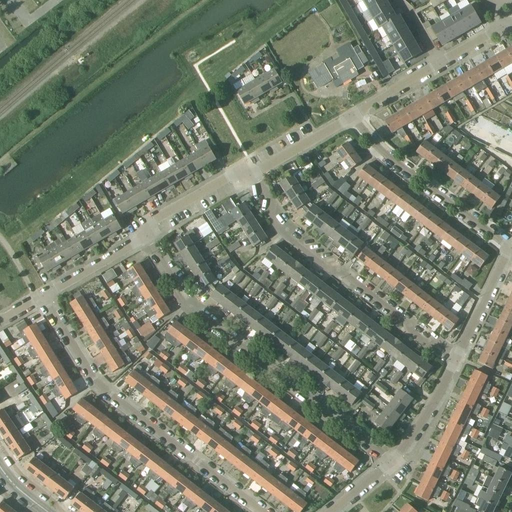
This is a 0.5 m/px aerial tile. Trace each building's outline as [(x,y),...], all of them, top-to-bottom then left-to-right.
[(338,0),(345,12),(350,9),(345,0),(338,0)] [(385,0),(365,0),(363,1),(369,10),(386,0),(385,0)] [(386,0),(369,10),(374,20),(391,10),(386,0)] [(433,9),(443,3),(441,0),(437,0),(431,4),(433,9)] [(469,5),(471,7),(461,12),(471,30),(481,24),(477,17),(482,14),(475,2),(469,5)] [(350,21),(356,18),(350,9),(345,12),(350,21)] [(391,10),(374,20),(379,28),(382,26),(383,27),(397,19),(396,18),(391,10)] [(451,18),(461,35),(471,30),(461,12),(451,18)] [(397,19),(383,27),(388,36),(405,26),(400,17),(396,18),(397,19)] [(350,21),(348,22),(353,32),(361,27),(356,18),(350,21)] [(461,35),(451,18),(442,23),(452,41),(461,35)] [(438,39),(442,46),(452,41),(442,23),(432,29),(431,27),(426,30),(433,42),(438,39)] [(405,26),(388,36),(393,45),(410,35),(405,26)] [(361,27),(353,32),(358,41),(361,39),(366,36),(361,27)] [(410,35),(393,45),(398,54),(416,44),(410,35)] [(366,36),(361,39),(366,48),(371,45),(366,36)] [(323,65),(308,74),(317,89),(333,80),(332,79),(338,76),(343,85),(358,75),(356,71),(363,67),(356,57),(360,54),(362,54),(358,46),(356,47),(352,50),(349,44),(336,51),(341,58),(333,62),(330,58),(322,63),(323,65)] [(416,44),(398,54),(404,64),(421,54),(416,44)] [(371,45),(366,48),(371,58),(377,55),(371,45)] [(511,61),(506,51),(496,57),(503,69),(511,64),(511,61)] [(382,64),(377,55),(371,58),(377,67),(382,64)] [(248,62),(251,66),(257,61),(254,57),(248,62)] [(496,57),(486,63),(493,75),(503,69),(496,57)] [(486,63),(476,69),(483,81),(492,75),(493,75),(486,63)] [(383,78),(388,75),(382,64),(377,67),(383,78)] [(476,69),(466,74),(473,87),(476,92),(477,94),(487,88),(486,86),(483,81),(476,69)] [(231,76),(234,79),(240,75),(237,70),(231,76)] [(275,70),(265,75),(274,92),(278,90),(277,87),(283,84),(275,70)] [(466,74),(456,80),(463,93),(473,87),(466,74)] [(256,81),(264,95),(269,91),(271,94),(274,92),(265,75),(256,81)] [(456,80),(445,86),(453,98),(463,93),(456,80)] [(256,81),(246,86),(256,103),(259,100),(258,98),(264,95),(256,81)] [(251,102),(252,105),(256,103),(246,86),(237,92),(245,106),(251,102)] [(445,86),(435,92),(443,104),(453,98),(445,86)] [(435,92),(425,98),(432,110),(443,104),(435,92)] [(425,98),(415,104),(422,116),(432,110),(425,98)] [(415,104),(405,110),(412,122),(422,116),(415,104)] [(473,105),(468,108),(472,113),(477,111),(473,105)] [(405,110),(395,115),(402,128),(412,122),(405,110)] [(445,114),(448,119),(453,117),(450,111),(445,114)] [(188,119),(184,115),(180,119),(182,123),(188,119)] [(395,115),(385,121),(392,134),(397,131),(402,139),(406,136),(402,128),(395,115)] [(451,125),(452,125),(455,128),(458,126),(456,122),(453,117),(448,119),(451,125)] [(174,124),(177,128),(182,123),(180,119),(174,124)] [(424,126),(428,131),(433,128),(430,123),(424,126)] [(454,130),(448,126),(442,130),(447,136),(454,130)] [(436,134),(433,128),(428,131),(431,137),(436,134)] [(157,138),(160,141),(165,137),(163,133),(157,138)] [(404,137),(407,143),(412,140),(409,135),(404,137)] [(463,137),(460,135),(457,138),(453,145),(455,147),(463,137)] [(461,141),(467,145),(468,144),(470,141),(465,137),(461,141)] [(407,143),(411,149),(416,145),(412,140),(407,143)] [(425,142),(416,153),(426,161),(434,149),(425,142)] [(348,143),(337,152),(344,161),(355,153),(348,143)] [(208,146),(199,152),(208,168),(212,166),(210,164),(216,160),(208,146)] [(146,147),(140,152),(143,155),(148,151),(146,147)] [(444,156),(434,149),(426,161),(435,168),(444,156)] [(208,168),(199,152),(189,157),(197,171),(203,168),(205,170),(208,168)] [(351,170),(362,162),(355,153),(344,161),(351,170)] [(444,156),(435,168),(444,175),(453,163),(444,156)] [(197,171),(189,157),(180,163),(190,179),(193,177),(192,174),(197,171)] [(301,160),(310,175),(316,172),(306,157),(301,160)] [(324,172),(336,163),(333,158),(328,162),(325,159),(318,164),(324,172)] [(123,166),(126,170),(131,165),(129,161),(123,166)] [(180,163),(171,168),(179,182),(184,179),(186,181),(190,179),(180,163)] [(462,170),(453,163),(444,175),(454,182),(462,170)] [(366,166),(358,177),(368,184),(376,173),(366,166)] [(123,172),(120,168),(112,175),(115,179),(123,172)] [(171,168),(161,173),(171,190),(175,188),(173,185),(179,182),(171,168)] [(503,175),(508,179),(511,173),(511,172),(507,169),(503,175)] [(143,170),(137,173),(142,182),(148,179),(143,170)] [(283,182),(279,185),(284,193),(298,184),(305,180),(301,173),(299,173),(297,170),(291,173),(293,175),(287,179),(285,176),(281,179),(283,182)] [(462,170),(454,182),(463,189),(472,177),(462,170)] [(171,190),(161,173),(152,179),(160,193),(166,189),(167,192),(171,190)] [(376,173),(368,184),(377,191),(386,180),(376,173)] [(106,180),(110,183),(115,179),(112,175),(106,180)] [(472,177),(463,189),(473,196),(481,184),(472,177)] [(152,179),(143,184),(152,201),(156,199),(154,196),(160,193),(152,179)] [(380,193),(375,199),(382,204),(386,198),(387,198),(395,187),(386,180),(377,191),(380,193)] [(311,185),(314,190),(320,186),(317,182),(311,185)] [(152,201),(143,184),(133,190),(141,204),(147,200),(148,203),(152,201)] [(298,184),(284,193),(281,195),(283,199),(287,197),(290,202),(304,193),(298,184)] [(491,191),(481,184),(473,196),(482,203),(491,191)] [(395,187),(387,198),(396,205),(404,194),(395,187)] [(141,204),(133,190),(124,195),(134,211),(137,209),(136,207),(141,204)] [(89,195),(91,198),(91,199),(97,195),(94,191),(89,195)] [(500,198),(491,191),(482,203),(492,210),(500,198)] [(349,200),(349,199),(354,203),(356,199),(352,196),(347,192),(344,196),(349,200)] [(304,193),(290,202),(296,211),(301,208),(304,211),(307,208),(304,206),(309,203),(310,202),(304,193)] [(404,194),(396,205),(405,212),(405,211),(413,200),(404,194)] [(114,201),(122,215),(128,211),(130,214),(134,211),(124,195),(114,201)] [(354,203),(358,206),(362,200),(358,196),(356,199),(354,203)] [(330,197),(326,203),(330,206),(335,200),(330,197)] [(231,224),(237,221),(250,212),(244,203),(237,208),(231,200),(222,206),(227,215),(229,218),(225,221),(227,224),(228,227),(231,224)] [(405,211),(405,212),(414,219),(423,208),(413,200),(405,211)] [(72,209),(74,212),(74,213),(80,208),(77,205),(72,209)] [(306,214),(303,218),(312,224),(322,212),(313,205),(312,206),(309,210),(307,208),(304,211),(306,214)] [(355,208),(350,205),(346,210),(351,213),(355,208)] [(379,217),(376,221),(381,225),(384,221),(391,211),(387,208),(380,217),(379,217)] [(423,208),(414,219),(424,226),(432,215),(423,208)] [(216,231),(221,228),(223,227),(219,220),(218,219),(217,217),(212,209),(209,211),(205,213),(216,231)] [(346,210),(342,215),(347,218),(351,213),(346,210)] [(250,212),(237,221),(242,230),(259,219),(257,216),(253,218),(250,212)] [(322,212),(312,224),(317,229),(315,233),(317,235),(330,219),(322,212)] [(113,215),(104,221),(113,237),(117,235),(116,233),(122,229),(113,215)] [(432,215),(424,226),(433,233),(442,222),(432,215)] [(371,221),(367,218),(363,222),(368,226),(371,221)] [(261,230),(258,224),(261,222),(259,219),(242,230),(248,239),(261,230)] [(330,219),(317,235),(320,237),(323,234),(328,238),(338,225),(330,219)] [(113,237),(104,221),(95,226),(103,240),(108,237),(110,239),(113,237)] [(363,222),(359,228),(363,231),(368,226),(363,222)] [(442,222),(433,233),(443,240),(451,229),(442,222)] [(227,224),(221,228),(224,233),(230,229),(228,227),(227,224)] [(338,225),(328,238),(333,242),(331,245),(334,248),(346,232),(338,225)] [(97,243),(103,240),(95,226),(85,232),(95,248),(99,246),(97,243)] [(395,227),(391,232),(397,237),(397,236),(401,232),(395,227)] [(451,229),(443,240),(451,247),(452,247),(460,236),(451,229)] [(261,230),(248,239),(254,247),(259,244),(261,247),(265,244),(263,241),(267,239),(261,230)] [(85,232),(76,237),(84,251),(90,248),(91,250),(95,248),(85,232)] [(346,232),(334,248),(337,250),(340,247),(345,251),(354,238),(346,232)] [(380,239),(385,242),(387,240),(388,240),(391,236),(385,232),(380,239)] [(405,243),(408,239),(402,235),(399,239),(405,243)] [(193,245),(189,238),(188,236),(186,237),(186,238),(182,240),(181,237),(176,240),(178,242),(174,245),(180,253),(193,245)] [(460,236),(452,247),(461,254),(470,243),(460,236)] [(84,251),(76,237),(67,242),(76,259),(80,257),(78,254),(84,251)] [(354,238),(345,251),(349,255),(347,258),(351,261),(353,257),(363,245),(354,238)] [(217,239),(212,243),(215,247),(220,244),(217,239)] [(430,248),(433,243),(429,239),(425,244),(430,248)] [(67,242),(57,248),(65,262),(71,258),(72,261),(76,259),(67,242)] [(236,250),(241,247),(238,242),(232,245),(236,250)] [(470,243),(461,254),(471,261),(479,250),(470,243)] [(193,245),(180,253),(183,259),(180,262),(182,264),(199,253),(193,245)] [(227,249),(230,254),(236,250),(232,245),(227,249)] [(50,246),(45,249),(48,253),(57,270),(61,267),(60,265),(65,262),(57,248),(52,250),(50,246)] [(268,254),(264,259),(273,265),(282,253),(282,252),(274,246),(271,250),(269,248),(265,252),(268,254)] [(367,267),(376,274),(384,263),(385,262),(380,257),(386,249),(382,246),(375,256),(367,267)] [(282,253),(273,265),(281,272),(291,259),(286,255),(288,251),(285,249),(282,252),(282,253)] [(366,249),(357,260),(367,267),(375,256),(366,249)] [(479,250),(471,261),(480,269),(489,258),(479,250)] [(44,269),(46,273),(52,269),(54,272),(57,270),(48,253),(38,259),(37,256),(32,259),(38,272),(44,269)] [(199,253),(182,264),(184,267),(188,265),(191,271),(205,262),(199,253)] [(229,257),(223,260),(226,265),(231,261),(229,257)] [(291,259),(281,272),(289,278),(302,262),(299,260),(296,263),(291,259)] [(223,260),(218,264),(220,268),(226,265),(223,260)] [(419,266),(423,269),(427,264),(423,261),(419,266)] [(205,262),(191,271),(195,276),(191,279),(193,282),(197,280),(210,271),(205,262)] [(302,262),(289,278),(291,280),(297,285),(307,272),(302,268),(304,264),(302,262)] [(376,274),(385,281),(394,270),(384,263),(376,274)] [(124,279),(125,279),(131,277),(134,281),(146,274),(139,264),(121,275),(124,279)] [(394,270),(385,281),(394,289),(403,278),(394,270)] [(210,271),(197,280),(203,289),(207,286),(210,290),(213,287),(210,284),(216,280),(210,271)] [(245,275),(241,272),(237,277),(241,280),(245,275)] [(307,272),(297,285),(299,286),(306,291),(318,275),(316,273),(312,276),(307,272)] [(136,285),(131,291),(134,295),(152,283),(146,274),(134,281),(136,285)] [(453,274),(450,278),(455,282),(458,278),(453,274)] [(318,275),(306,291),(310,295),(314,297),(324,285),(319,281),(321,277),(318,275)] [(262,276),(257,281),(262,284),(266,279),(262,276)] [(237,277),(233,282),(237,285),(241,280),(237,277)] [(394,289),(404,296),(412,285),(403,278),(394,289)] [(465,280),(463,281),(458,278),(455,282),(460,285),(461,285),(469,291),(472,286),(465,280)] [(113,281),(107,284),(110,288),(113,294),(121,289),(117,284),(115,285),(115,284),(113,281)] [(158,293),(152,283),(134,295),(136,298),(143,296),(146,301),(158,293)] [(213,293),(209,297),(218,304),(228,291),(219,284),(215,290),(213,287),(210,290),(213,293)] [(262,288),(257,285),(253,290),(258,293),(262,288)] [(324,285),(314,297),(322,304),(335,288),(332,286),(329,289),(324,285)] [(404,296),(413,303),(421,292),(412,285),(404,296)] [(274,293),(278,297),(282,291),(278,288),(274,293)] [(335,288),(322,304),(331,310),(340,298),(335,294),(337,290),(335,288)] [(253,290),(249,295),(254,298),(258,293),(253,290)] [(228,291),(218,304),(224,308),(222,312),(224,313),(236,297),(228,291)] [(421,292),(413,303),(422,310),(431,299),(421,292)] [(148,306),(144,310),(146,314),(164,303),(158,293),(146,301),(149,305),(148,306)] [(470,297),(464,293),(456,304),(461,308),(470,297)] [(82,297),(70,304),(76,314),(94,303),(92,299),(85,301),(82,297)] [(236,297),(224,313),(227,316),(230,313),(235,317),(245,304),(236,297)] [(278,300),(274,297),(270,302),(274,305),(278,300)] [(340,298),(331,310),(339,317),(351,301),(348,298),(345,302),(340,298)] [(440,306),(431,299),(422,310),(431,317),(440,306)] [(351,301),(339,317),(347,323),(357,311),(353,307),(352,307),(354,303),(351,301)] [(270,302),(266,307),(270,311),(274,305),(270,302)] [(294,309),(301,314),(303,311),(306,307),(300,302),(298,304),(294,309)] [(94,303),(76,314),(83,324),(94,317),(92,312),(97,307),(94,303)] [(170,313),(164,303),(146,314),(147,314),(150,319),(155,315),(159,320),(170,313)] [(245,304),(235,317),(240,321),(238,324),(240,326),(253,310),(245,304)] [(449,314),(440,306),(431,317),(441,325),(449,314)] [(315,317),(319,312),(315,309),(311,314),(315,317)] [(253,310),(240,326),(244,329),(246,326),(251,329),(261,316),(253,310)] [(295,313),(290,310),(287,315),(291,318),(295,313)] [(511,314),(504,310),(499,321),(511,327),(511,326),(511,314)] [(357,311),(347,323),(355,330),(365,317),(368,314),(365,311),(362,314),(357,311)] [(307,319),(312,323),(315,317),(311,314),(307,319)] [(450,332),(459,321),(449,314),(441,325),(450,332)] [(287,315),(282,320),(287,323),(291,318),(287,315)] [(261,316),(251,329),(257,334),(255,337),(257,339),(269,323),(261,316)] [(83,324),(89,334),(107,323),(105,319),(97,321),(94,317),(83,324)] [(365,317),(355,330),(364,336),(373,324),(365,317)] [(332,330),(336,325),(332,321),(328,326),(332,330)] [(499,321),(494,332),(506,338),(507,337),(511,327),(499,321)] [(23,332),(28,328),(24,322),(16,327),(20,334),(23,332)] [(167,333),(165,336),(165,340),(168,343),(172,345),(185,329),(176,322),(167,333)] [(311,326),(307,322),(303,327),(308,331),(311,326)] [(109,327),(107,323),(89,334),(95,343),(106,336),(104,332),(109,327)] [(143,338),(155,330),(149,323),(137,330),(143,338)] [(269,323),(257,339),(260,341),(263,339),(268,342),(278,329),(269,323)] [(23,332),(18,335),(20,340),(27,337),(29,342),(42,334),(35,324),(23,332)] [(373,324),(364,336),(371,342),(372,343),(382,330),(381,330),(373,324)] [(324,331),(328,335),(332,330),(328,326),(324,331)] [(365,347),(361,350),(366,354),(369,350),(371,352),(376,346),(380,349),(390,336),(388,335),(385,332),(387,328),(384,326),(381,330),(382,330),(372,343),(371,342),(367,348),(365,347)] [(303,327),(299,333),(304,336),(308,331),(303,327)] [(185,329),(172,345),(176,349),(182,344),(186,347),(194,336),(185,329)] [(278,329),(268,342),(273,346),(271,350),(273,352),(286,335),(278,329)] [(494,332),(488,342),(501,348),(504,343),(506,338),(494,332)] [(32,346),(28,351),(30,355),(48,344),(42,334),(29,342),(32,346)] [(350,341),(353,337),(348,334),(344,339),(349,342),(350,341)] [(152,349),(160,340),(154,335),(146,345),(152,349)] [(286,335),(273,352),(277,354),(279,351),(284,355),(294,342),(286,335)] [(328,339),(323,335),(320,340),(324,344),(328,339)] [(106,336),(95,343),(101,353),(118,342),(117,338),(109,341),(106,336)] [(194,336),(186,347),(190,351),(188,358),(191,360),(203,343),(194,336)] [(390,336),(380,349),(389,355),(401,339),(398,337),(395,340),(390,336)] [(129,343),(131,348),(140,342),(137,338),(129,343)] [(340,344),(345,348),(349,342),(344,339),(340,344)] [(401,339),(389,355),(397,362),(407,349),(405,348),(401,345),(403,341),(401,339)] [(320,340),(316,345),(320,349),(324,344),(320,340)] [(356,346),(350,341),(349,342),(345,348),(351,352),(356,346)] [(118,342),(101,353),(107,363),(119,356),(122,354),(124,352),(129,349),(131,348),(129,343),(127,344),(122,348),(121,346),(118,342)] [(140,342),(131,348),(129,349),(132,353),(137,350),(143,346),(140,342)] [(294,342),(284,355),(290,359),(288,363),(290,364),(302,348),(294,342)] [(488,342),(483,353),(502,362),(505,356),(499,354),(501,348),(488,342)] [(203,343),(191,360),(194,363),(200,358),(204,361),(212,350),(203,343)] [(48,344),(30,355),(32,359),(39,357),(41,361),(53,354),(48,344)] [(360,349),(356,346),(351,352),(355,355),(360,349)] [(302,348),(290,364),(293,367),(296,364),(301,368),(311,355),(302,348)] [(344,351),(340,348),(336,353),(341,356),(344,351)] [(407,349),(397,362),(405,368),(418,352),(414,350),(411,353),(407,349)] [(212,350),(204,361),(208,365),(205,371),(209,374),(221,357),(212,350)] [(366,354),(361,350),(357,357),(361,360),(366,354)] [(144,357),(148,361),(152,356),(147,352),(144,357)] [(418,352),(405,368),(413,375),(423,362),(422,362),(417,358),(420,354),(418,352)] [(166,361),(170,356),(166,353),(162,358),(166,361)] [(336,353),(332,358),(337,361),(341,356),(336,353)] [(483,353),(478,363),(491,370),(494,363),(500,366),(502,362),(483,353)] [(7,365),(11,362),(5,354),(1,357),(7,365)] [(44,366),(40,371),(42,374),(59,363),(53,354),(41,361),(44,366)] [(311,355),(301,368),(306,372),(304,375),(307,377),(319,361),(311,355)] [(119,356),(107,363),(113,373),(125,366),(131,362),(129,358),(128,358),(122,360),(119,356)] [(221,357),(209,374),(213,377),(218,372),(222,375),(230,364),(221,357)] [(386,363),(381,359),(378,364),(382,368),(386,363)] [(319,361),(307,377),(310,380),(313,377),(317,380),(327,367),(319,361)] [(361,364),(357,361),(353,366),(357,369),(361,364)] [(423,362),(413,375),(419,379),(415,384),(420,388),(426,380),(424,378),(425,376),(428,379),(431,374),(429,372),(432,369),(423,362)] [(59,363),(42,374),(44,379),(51,377),(53,381),(65,373),(59,363)] [(230,364),(222,375),(227,378),(224,385),(227,387),(240,371),(230,364)] [(373,370),(383,378),(386,374),(380,370),(382,368),(378,364),(373,370)] [(133,371),(125,382),(134,389),(143,378),(139,375),(142,368),(138,365),(134,371),(133,371)] [(9,369),(15,377),(19,375),(13,366),(9,369)] [(166,375),(170,369),(166,366),(162,372),(166,375)] [(353,366),(349,371),(353,374),(357,369),(353,366)] [(185,367),(181,373),(184,376),(184,375),(189,370),(185,367)] [(327,367),(317,380),(323,385),(321,388),(323,390),(336,374),(327,367)] [(31,374),(28,370),(23,373),(25,378),(31,374)] [(240,371),(227,387),(231,390),(237,386),(240,389),(249,378),(240,371)] [(403,374),(399,371),(395,376),(400,379),(403,374)] [(487,377),(474,371),(469,382),(489,391),(491,386),(488,385),(489,383),(485,381),(487,377)] [(56,386),(52,390),(53,394),(71,383),(65,373),(53,381),(56,386)] [(336,374),(323,390),(326,393),(329,390),(334,393),(344,380),(336,374)] [(24,383),(19,375),(15,377),(20,386),(14,390),(17,395),(27,389),(24,384),(24,383)] [(395,376),(393,378),(391,381),(391,382),(395,385),(400,379),(395,376)] [(143,378),(134,389),(143,396),(156,379),(153,377),(148,381),(143,378)] [(31,387),(37,382),(35,378),(28,382),(31,387)] [(249,378),(240,389),(245,393),(242,399),(245,401),(258,385),(249,378)] [(156,379),(143,396),(152,403),(161,392),(157,389),(160,382),(156,379)] [(188,383),(185,380),(180,386),(184,389),(188,383)] [(344,380),(334,393),(339,397),(337,401),(340,403),(343,400),(342,399),(352,386),(344,380)] [(202,390),(207,384),(203,381),(199,387),(202,390)] [(378,382),(375,386),(379,390),(380,390),(383,386),(382,386),(378,382)] [(489,391),(469,382),(464,392),(477,398),(480,393),(487,395),(489,391)] [(71,383),(53,394),(54,394),(56,398),(62,396),(65,401),(77,393),(71,383)] [(258,385),(245,401),(249,404),(255,400),(258,403),(267,392),(258,385)] [(352,386),(342,399),(343,400),(351,406),(353,402),(356,405),(359,400),(358,400),(366,389),(365,388),(363,387),(359,392),(352,386)] [(383,386),(380,390),(385,394),(388,391),(383,386)] [(28,397),(34,405),(38,403),(32,394),(31,394),(27,389),(17,395),(21,401),(28,397)] [(410,403),(414,405),(416,402),(413,399),(399,389),(393,398),(406,408),(410,403)] [(161,392),(152,403),(162,410),(174,393),(171,391),(166,395),(161,392)] [(267,392),(258,403),(263,406),(260,413),(263,415),(276,399),(267,392)] [(475,403),(477,398),(464,392),(459,402),(479,412),(481,407),(475,403)] [(174,393),(162,410),(171,417),(179,406),(176,403),(178,396),(174,393)] [(203,403),(207,397),(203,394),(199,400),(203,403)] [(221,404),(225,398),(221,395),(217,401),(221,404)] [(362,411),(365,406),(366,407),(370,402),(365,398),(361,403),(357,409),(362,411)] [(393,398),(387,406),(403,419),(406,416),(402,413),(406,408),(393,398)] [(82,399),(73,410),(78,414),(75,421),(78,423),(91,406),(82,399)] [(276,399),(263,415),(268,418),(273,414),(277,417),(285,406),(276,399)] [(372,411),(373,409),(376,406),(370,402),(366,407),(372,411)] [(459,402),(454,413),(467,419),(470,414),(477,415),(479,412),(459,402)] [(39,413),(43,411),(38,403),(34,405),(39,413)] [(179,406),(171,417),(180,424),(193,407),(189,405),(184,409),(179,406)] [(91,406),(78,423),(82,426),(88,421),(91,424),(100,413),(91,406)] [(277,417),(273,422),(273,423),(279,427),(282,429),(294,413),(285,406),(277,417)] [(387,406),(380,415),(393,425),(398,419),(401,422),(403,419),(387,406)] [(193,407),(180,424),(189,431),(198,420),(194,417),(197,410),(193,407)] [(244,412),(240,409),(235,415),(239,418),(244,412)] [(3,410),(0,412),(0,427),(13,419),(11,416),(8,418),(3,410)] [(100,413),(91,424),(96,427),(93,435),(96,437),(109,420),(100,413)] [(294,413),(282,429),(286,432),(291,428),(295,431),(303,420),(294,413)] [(454,413),(449,423),(469,432),(471,428),(465,423),(467,419),(454,413)] [(41,417),(47,426),(51,423),(45,414),(41,417)] [(380,415),(374,423),(380,427),(377,430),(382,433),(384,430),(387,433),(393,425),(380,415)] [(13,419),(0,427),(0,432),(5,439),(17,431),(12,424),(15,422),(13,419)] [(198,420),(189,431),(198,438),(211,421),(208,419),(202,423),(198,420)] [(109,420),(96,437),(100,440),(106,435),(110,438),(118,427),(109,420)] [(303,420),(295,431),(299,434),(297,441),(300,443),(312,427),(303,420)] [(211,421),(198,438),(207,445),(216,434),(212,431),(215,424),(212,422),(211,421)] [(239,431),(243,425),(239,422),(235,428),(239,431)] [(57,431),(51,423),(47,426),(53,435),(55,437),(58,433),(57,431)] [(262,426),(258,423),(253,429),(257,431),(262,426)] [(457,440),(464,443),(469,432),(449,423),(444,433),(457,439),(457,440)] [(488,433),(499,438),(501,434),(503,429),(493,424),(490,429),(488,433)] [(110,438),(105,444),(111,449),(114,451),(127,434),(118,427),(110,438)] [(312,427),(300,443),(304,447),(310,442),(313,445),(321,434),(312,427)] [(216,434),(207,445),(216,452),(229,435),(221,429),(217,434),(216,434)] [(17,431),(5,439),(11,449),(26,440),(24,437),(22,438),(17,431)] [(71,431),(67,437),(71,440),(75,434),(71,431)] [(61,444),(62,444),(65,440),(59,434),(58,433),(55,437),(57,439),(61,444)] [(444,433),(439,443),(459,453),(461,449),(455,444),(457,440),(457,439),(444,433)] [(127,434),(114,451),(118,454),(124,449),(128,452),(136,441),(127,434)] [(321,434),(313,445),(318,449),(315,455),(318,457),(331,441),(321,434)] [(229,435),(216,452),(225,459),(234,448),(230,445),(233,438),(229,435)] [(257,445),(262,439),(258,436),(253,442),(257,445)] [(280,440),(276,437),(272,442),(276,445),(280,440)] [(503,444),(511,448),(511,438),(511,439),(506,437),(503,444)] [(26,440),(11,449),(18,460),(31,452),(30,451),(26,444),(28,442),(26,440)] [(67,442),(65,440),(62,444),(69,450),(72,446),(67,442)] [(136,441),(128,452),(133,456),(130,463),(133,465),(146,448),(136,441)] [(331,441),(318,457),(322,461),(328,456),(331,459),(340,448),(331,441)] [(434,454),(447,460),(449,455),(457,457),(459,453),(439,443),(434,454)] [(503,458),(511,462),(511,448),(503,444),(501,449),(506,451),(503,458)] [(93,448),(90,445),(85,451),(89,454),(93,448)] [(234,448),(225,459),(235,466),(248,449),(244,447),(239,451),(234,448)] [(482,447),(479,453),(480,453),(492,459),(498,461),(500,462),(503,457),(482,447)] [(146,448),(133,465),(137,468),(142,463),(146,466),(155,455),(146,448)] [(340,448),(331,459),(336,462),(333,469),(336,471),(349,455),(340,448)] [(76,449),(73,453),(81,459),(84,455),(76,449)] [(248,449),(235,466),(244,473),(252,462),(249,459),(251,452),(248,449)] [(275,459),(280,453),(276,450),(272,456),(275,459)] [(294,460),(298,454),(294,451),(290,456),(294,460)] [(480,453),(477,459),(495,467),(498,461),(492,459),(480,453)] [(449,474),(451,469),(445,465),(447,460),(434,454),(429,464),(449,474)] [(84,455),(81,459),(87,464),(82,470),(83,471),(89,476),(97,465),(84,455)] [(155,455),(146,466),(150,470),(148,477),(151,479),(164,462),(155,455)] [(349,455),(336,471),(341,475),(346,470),(350,473),(358,462),(349,455)] [(25,470),(35,478),(47,463),(44,461),(42,464),(35,458),(25,470)] [(107,468),(111,462),(108,459),(103,465),(107,468)] [(252,462),(244,473),(253,480),(266,463),(262,460),(260,464),(257,462),(256,464),(252,462)] [(164,462),(151,479),(155,482),(160,477),(164,480),(173,469),(164,462)] [(35,478),(45,486),(54,474),(47,468),(50,465),(47,463),(35,478)] [(266,463),(253,480),(262,487),(271,476),(267,473),(270,466),(266,463)] [(294,473),(298,467),(294,464),(290,470),(294,473)] [(439,476),(447,478),(449,474),(429,464),(424,474),(437,480),(439,476)] [(97,465),(89,476),(94,480),(99,473),(108,479),(111,475),(97,465)] [(316,468),(312,465),(308,470),(312,473),(316,468)] [(471,468),(471,469),(466,479),(474,483),(480,472),(471,468)] [(498,468),(493,479),(506,485),(511,474),(498,468)] [(169,484),(166,491),(169,493),(182,476),(173,469),(164,480),(169,484)] [(130,476),(126,473),(122,479),(126,482),(130,476)] [(61,479),(54,474),(45,486),(55,493),(66,478),(63,476),(61,479)] [(437,480),(424,474),(419,485),(439,494),(441,490),(435,485),(437,480)] [(111,475),(108,479),(116,485),(118,481),(111,475)] [(271,476),(262,487),(271,494),(284,477),(281,475),(275,479),(271,476)] [(191,483),(182,476),(169,493),(170,494),(173,496),(179,492),(182,494),(191,483)] [(482,487),(500,496),(506,485),(493,479),(487,476),(482,487)] [(284,477),(271,494),(280,501),(289,490),(285,487),(287,480),(284,477)] [(69,481),(66,478),(55,493),(65,501),(74,489),(67,483),(69,481)] [(312,487),(316,481),(312,478),(308,484),(312,487)] [(330,488),(335,482),(330,479),(326,484),(330,488)] [(463,484),(471,488),(474,483),(466,479),(463,484)] [(191,483),(182,494),(187,498),(184,505),(187,507),(200,490),(191,483)] [(122,485),(119,488),(127,494),(130,490),(122,485)] [(414,495),(427,501),(429,497),(437,498),(439,494),(419,485),(414,495)] [(144,496),(148,491),(148,490),(145,488),(144,487),(140,493),(144,496)] [(482,487),(477,498),(495,507),(500,496),(482,487)] [(80,494),(71,506),(79,511),(82,511),(93,499),(92,499),(95,495),(86,488),(81,494),(80,494)] [(289,490),(280,501),(289,508),(302,491),(299,489),(293,493),(289,490)] [(130,490),(127,494),(135,500),(138,497),(138,496),(130,490)] [(146,497),(150,500),(155,494),(155,493),(151,490),(150,492),(146,497)] [(170,494),(169,493),(166,491),(164,490),(158,497),(155,494),(150,500),(151,501),(155,504),(155,505),(158,507),(163,501),(163,502),(170,494)] [(200,490),(187,507),(191,510),(197,506),(201,509),(209,497),(200,490)] [(302,491),(289,508),(294,511),(301,511),(307,504),(303,501),(306,494),(302,491)] [(209,497),(201,509),(205,511),(212,511),(218,504),(209,497)] [(477,511),(492,511),(495,507),(477,498),(474,506),(479,508),(477,511)] [(93,499),(82,511),(97,511),(100,509),(94,504),(96,501),(93,499)] [(453,506),(458,508),(458,509),(464,511),(475,511),(476,511),(470,508),(470,506),(457,500),(453,506)] [(166,504),(163,502),(163,501),(158,507),(162,510),(165,506),(166,504)] [(0,511),(8,511),(11,510),(0,502),(0,511)]
